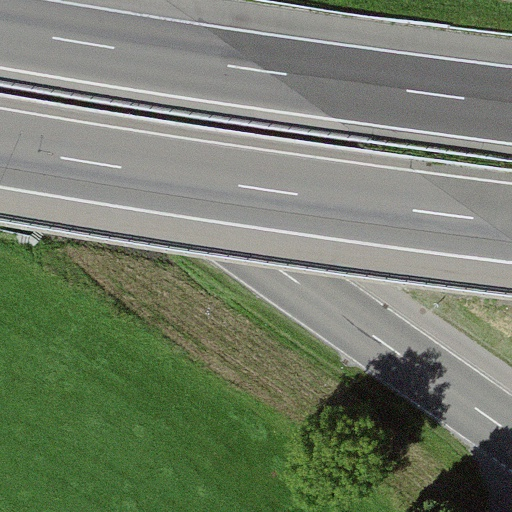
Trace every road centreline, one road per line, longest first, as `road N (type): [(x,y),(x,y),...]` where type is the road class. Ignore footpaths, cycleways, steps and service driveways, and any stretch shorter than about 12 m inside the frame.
road 1 (primary): [(0,73),(511,434)]
road 2 (motorway): [(0,149),(511,226)]
road 3 (motorway): [(511,105),(0,28)]
